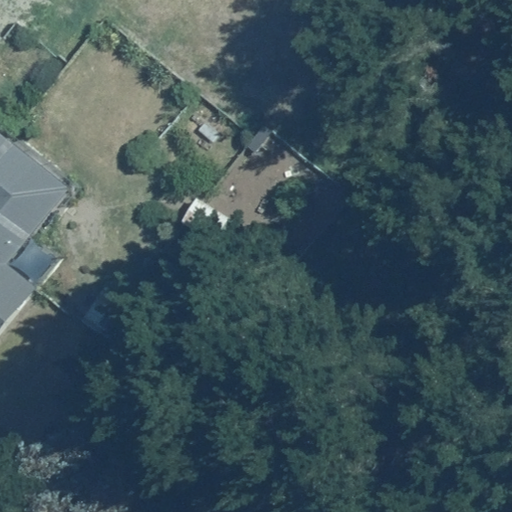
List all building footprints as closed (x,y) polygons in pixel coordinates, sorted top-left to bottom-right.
[(0,27),(0,45),(9,35),(0,27)] [(161,154),(186,121),(148,92),(122,125),(161,154)] [(72,187),(0,129),(0,371),(10,380),(66,309),(10,264),(72,187)] [(233,214),(198,193),(181,222),(216,243),(233,214)] [(108,282),(80,316),(104,336),(132,301),(108,282)]
